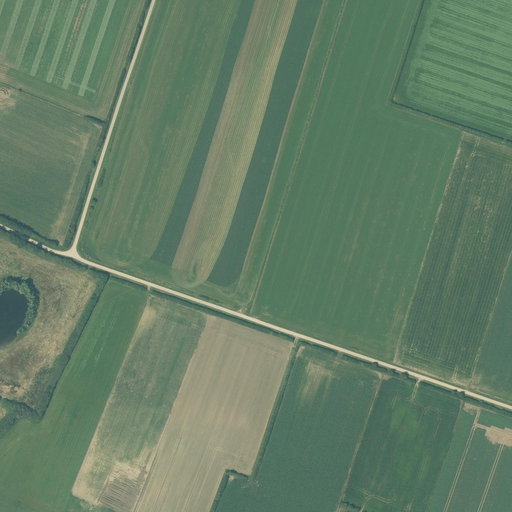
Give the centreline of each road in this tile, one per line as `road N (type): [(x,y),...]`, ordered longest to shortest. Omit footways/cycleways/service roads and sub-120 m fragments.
road 1 (unclassified): [(511,406),(72,254)]
road 2 (unclassified): [(72,254),(153,0)]
road 3 (track): [(297,335),(248,478)]
